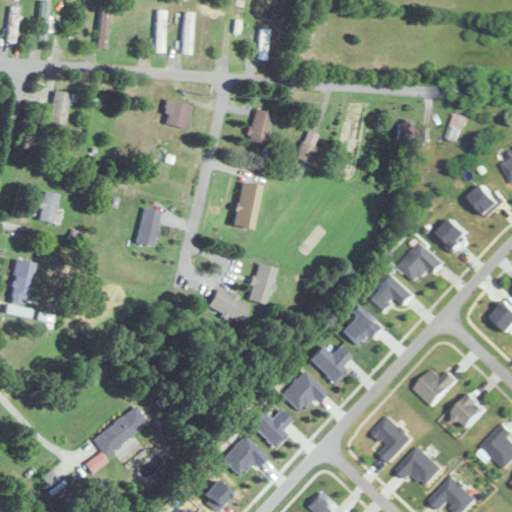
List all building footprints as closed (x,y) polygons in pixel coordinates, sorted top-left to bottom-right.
[(235,0),(230,56),(240,57),(246,1),(237,0),(235,0)] [(39,43),(49,43),(49,1),(39,1),(39,43)] [(17,43),(20,7),(10,6),(7,42),(17,43)] [(109,6),(100,6),(100,49),(109,49),(109,6)] [(156,11),(156,52),(165,52),(165,11),(156,11)] [(193,12),(184,12),(184,55),(193,55),(193,12)] [(257,60),(267,60),(269,28),(259,28),(257,60)] [(70,92),(54,90),(50,126),(67,127),(70,92)] [(192,104),(168,99),(164,123),(188,128),(192,104)] [(266,144),(273,112),(255,108),(248,141),(266,144)] [(457,143),(468,117),(457,113),(447,139),(457,143)] [(422,123),(398,123),(398,140),(422,140),(422,123)] [(317,166),(324,149),(302,140),(296,157),(317,166)] [(255,229),(262,183),(241,180),(235,226),(255,229)] [(60,193),(43,190),(37,219),(54,222),(60,193)] [(163,210),(145,206),(137,241),(154,246),(163,210)] [(7,313),(25,316),(33,261),(16,258),(7,313)] [(248,300),(269,305),(279,268),(258,262),(248,300)] [(251,304),(217,289),(208,308),(243,323),(251,304)] [(453,370),(445,378),(436,369),(418,388),(437,406),(463,380),(453,370)] [(475,427),(494,407),(478,392),(459,412),(475,427)] [(149,423),(136,406),(93,438),(106,455),(149,423)]
